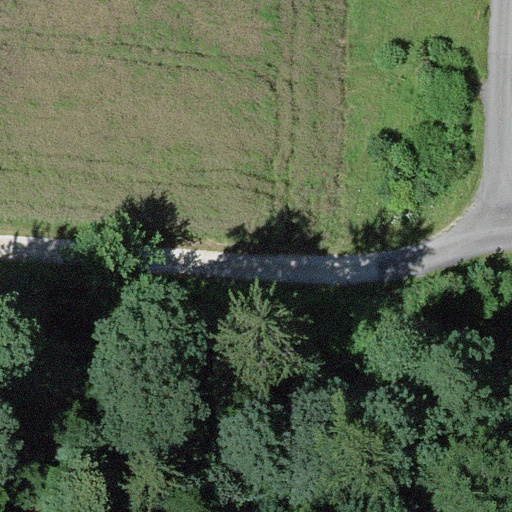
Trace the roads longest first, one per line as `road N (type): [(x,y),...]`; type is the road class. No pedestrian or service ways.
road 1 (track): [(0,245),(382,265),(511,227)]
road 2 (track): [(511,199),(499,113),(502,0)]
